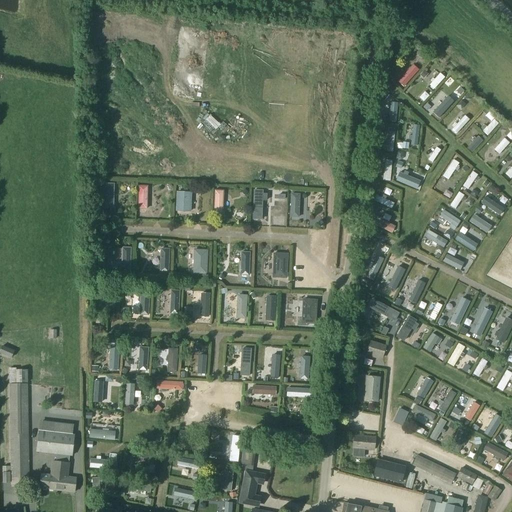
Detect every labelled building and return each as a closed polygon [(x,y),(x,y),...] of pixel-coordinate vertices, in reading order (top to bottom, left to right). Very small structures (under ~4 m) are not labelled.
[(187,32),(172,34),(175,53),(183,52),(183,54),(190,53),(187,32)] [(396,35),(390,38),(399,52),(405,48),(396,35)] [(210,36),(210,55),(218,55),(217,58),(225,58),(225,36),(210,36)] [(138,37),(129,48),(143,61),(148,55),(150,56),(154,51),(138,37)] [(248,39),(245,57),(252,59),(252,61),(259,63),(263,42),(248,39)] [(286,43),(280,61),(287,63),(286,65),(293,68),(300,48),(286,43)] [(324,50),(315,66),(321,70),(320,72),(326,75),(337,57),(324,50)] [(397,82),(402,87),(417,70),(412,65),(397,82)] [(429,85),(433,89),(444,77),(439,73),(429,85)] [(125,79),(123,93),(141,95),(142,88),(145,88),(146,81),(125,79)] [(200,88),(195,106),(202,108),(201,110),(208,113),(215,92),(200,88)] [(416,107),(424,94),(419,90),(410,103),(416,107)] [(384,91),(379,96),(384,100),(388,95),(384,91)] [(235,95),(234,114),(241,115),(241,117),(248,118),(250,97),(235,95)] [(318,95),(317,114),(324,115),(324,117),(331,118),(333,97),(318,95)] [(447,97),(433,114),(438,119),(453,102),(447,97)] [(390,103),(388,121),(395,122),(397,103),(390,103)] [(141,115),(120,120),(124,134),(142,130),(140,123),(143,122),(141,115)] [(456,134),(468,120),(464,116),(451,130),(456,134)] [(487,136),(497,124),(493,120),(482,131),(487,136)] [(412,125),(411,136),(408,136),(408,140),(410,140),(410,145),(416,146),(418,126),(412,125)] [(394,132),(388,132),(388,133),(384,133),(383,145),(387,146),(386,151),(392,152),(394,132)] [(466,148),(471,153),(482,141),(477,136),(466,148)] [(504,138),(493,150),(499,154),(509,143),(504,138)] [(160,140),(148,157),(160,166),(171,150),(165,146),(166,144),(160,140)] [(192,145),(188,165),(203,168),(206,149),(199,148),(199,146),(192,145)] [(226,148),(226,169),(241,169),(241,150),(233,150),(233,148),(226,148)] [(435,148),(427,160),(431,163),(439,150),(435,148)] [(268,149),(261,150),(265,171),(280,168),(276,150),(269,151),(268,149)] [(304,151),(297,154),(305,174),(319,168),(312,150),(305,153),(304,151)] [(382,181),(389,181),(391,161),(384,160),(382,181)] [(448,180),(458,163),(453,160),(442,177),(448,180)] [(402,174),(398,172),(395,181),(415,189),(419,181),(406,176),(407,173),(403,171),(402,174)] [(476,176),(477,175),(472,172),(462,186),(467,189),(474,180),(476,181),(478,178),(476,176)] [(100,184),(100,209),(114,209),(114,184),(100,184)] [(444,199),(447,193),(433,185),(429,192),(444,199)] [(490,185),(487,190),(491,193),(495,189),(490,185)] [(138,187),(138,210),(147,210),(148,187),(138,187)] [(215,191),(214,214),(223,215),(224,191),(215,191)] [(262,221),(263,202),(267,202),(267,195),(263,195),(263,192),(254,191),(253,221),(262,221)] [(454,209),(463,196),(458,192),(449,206),(454,209)] [(177,193),(176,212),(191,213),(192,193),(177,193)] [(292,193),(291,216),(300,217),(301,194),(292,193)] [(376,195),(373,201),(391,209),(393,204),(376,195)] [(484,196),(480,203),(499,215),(502,210),(503,209),(484,196)] [(443,211),(439,216),(451,224),(448,228),(454,231),(456,227),(460,222),(443,211)] [(369,216),(366,225),(388,234),(391,225),(369,216)] [(483,232),(486,227),(471,216),(467,221),(483,232)] [(427,231),(424,237),(442,248),(446,242),(427,231)] [(476,245),(458,233),(454,240),(472,251),(476,245)] [(107,264),(107,273),(131,274),(131,249),(122,248),(122,264),(107,264)] [(158,266),(157,271),(160,271),(160,274),(169,274),(170,250),(161,250),(160,266),(158,266)] [(194,251),(193,275),(207,276),(208,251),(194,251)] [(241,253),(240,277),(250,277),(251,253),(241,253)] [(273,254),(272,279),(288,280),(289,255),(273,254)] [(446,255),(443,262),(460,271),(463,264),(446,255)] [(366,278),(372,281),(382,260),(376,257),(366,278)] [(397,269),(388,289),(394,292),(404,272),(397,269)] [(442,298),(448,282),(442,280),(436,296),(442,298)] [(417,281),(408,301),(415,304),(424,284),(417,281)] [(108,296),(108,300),(110,300),(109,314),(119,315),(120,291),(111,290),(110,296),(108,296)] [(138,298),(138,302),(140,302),(139,317),(149,317),(150,293),(141,292),(140,298),(138,298)] [(171,292),(169,316),(179,316),(180,292),(171,292)] [(201,294),(200,318),(209,319),(210,295),(201,294)] [(238,295),(237,318),(247,319),(248,295),(238,295)] [(268,296),(266,320),(275,321),(277,296),(268,296)] [(460,298),(449,322),(457,326),(468,302),(460,298)] [(373,302),(368,310),(394,324),(399,315),(373,302)] [(429,318),(434,321),(441,306),(436,303),(431,313),(428,311),(426,315),(429,317),(429,318)] [(483,310),(472,334),(480,338),(491,314),(483,310)] [(408,318),(396,340),(403,345),(411,331),(414,333),(418,327),(415,325),(416,323),(408,318)] [(495,340),(503,344),(511,323),(511,321),(505,318),(498,333),(495,332),(493,336),(496,337),(495,340)] [(435,343),(438,345),(441,340),(431,334),(422,348),(429,352),(435,343)] [(371,341),(365,354),(383,359),(387,345),(371,341)] [(458,344),(447,363),(453,367),(464,347),(458,344)] [(2,347),(0,350),(0,354),(11,359),(14,352),(2,347)] [(137,362),(136,367),(138,367),(138,372),(147,373),(149,349),(139,348),(138,362),(137,362)] [(108,358),(108,362),(111,362),(110,369),(117,370),(119,350),(111,350),(111,358),(108,358)] [(166,358),(166,363),(168,363),(167,374),(177,374),(178,350),(169,350),(168,358),(166,358)] [(244,353),(242,376),(251,376),(252,353),(244,353)] [(199,355),(198,373),(206,374),(207,355),(199,355)] [(274,355),(272,376),(279,377),(281,355),(274,355)] [(302,356),(300,379),(309,379),(311,357),(302,356)] [(487,366),(485,365),(487,362),(481,359),(472,374),(478,377),(482,369),(485,371),(487,366)] [(28,370),(16,370),(16,384),(28,384),(28,370)] [(511,373),(506,370),(496,388),(502,391),(511,374),(511,373)] [(377,402),(379,377),(365,376),(363,401),(377,402)] [(180,388),(180,378),(152,379),(152,388),(180,388)] [(425,378),(416,394),(422,398),(431,382),(425,378)] [(94,381),(93,402),(102,403),(103,382),(94,381)] [(28,384),(16,384),(9,384),(10,485),(29,485),(28,384)] [(126,384),(125,404),(134,405),(135,384),(126,384)] [(253,385),(253,394),(276,395),(277,387),(253,385)] [(449,390),(438,409),(444,412),(455,394),(449,390)] [(463,418),(469,421),(478,406),(472,403),(463,418)] [(415,405),(411,412),(431,422),(434,415),(415,405)] [(407,412),(398,408),(392,422),(401,426),(407,412)] [(490,437),(502,418),(496,414),(484,433),(490,437)] [(441,429),(445,422),(440,419),(429,438),(434,441),(439,433),(442,434),(444,431),(441,429)] [(458,452),(467,431),(458,427),(449,449),(458,452)] [(89,429),(89,438),(114,441),(115,432),(89,429)] [(180,430),(179,438),(193,441),(192,444),(200,446),(201,443),(203,444),(204,436),(180,430)] [(38,431),(36,453),(72,457),(75,435),(38,431)] [(511,435),(503,440),(505,445),(511,442),(511,435)] [(354,436),(352,449),(373,451),(375,438),(354,436)] [(224,443),(222,458),(230,459),(232,444),(224,443)] [(507,454),(486,443),(483,450),(503,461),(507,454)] [(133,449),(132,457),(140,458),(140,460),(144,461),(144,459),(154,460),(155,453),(133,449)] [(447,487),(453,470),(413,456),(407,472),(447,487)] [(178,458),(177,464),(191,467),(193,461),(178,458)] [(90,459),(89,468),(115,470),(116,462),(90,459)] [(405,467),(377,460),(372,476),(400,483),(405,467)] [(511,460),(501,475),(511,482),(511,460)] [(57,476),(59,462),(52,462),(51,475),(41,474),(40,489),(56,490),(57,484),(62,484),(63,477),(57,476)] [(76,478),(67,477),(69,463),(59,462),(57,476),(63,477),(62,484),(57,484),(56,490),(74,492),(76,478)] [(471,485),(475,475),(460,468),(456,477),(471,485)] [(245,471),(238,505),(259,509),(262,498),(255,497),(257,486),(263,487),(266,476),(245,471)] [(402,484),(408,487),(414,474),(408,471),(402,484)] [(226,472),(224,491),(231,491),(233,472),(226,472)] [(99,478),(92,478),(93,496),(101,496),(99,478)] [(475,478),(471,486),(478,490),(482,481),(475,478)] [(131,482),(129,489),(151,493),(152,486),(131,482)] [(494,486),(486,497),(494,502),(501,491),(494,486)] [(171,489),(169,496),(189,501),(191,494),(171,489)] [(426,493),(421,511),(433,511),(436,502),(441,504),(443,498),(426,493)]
